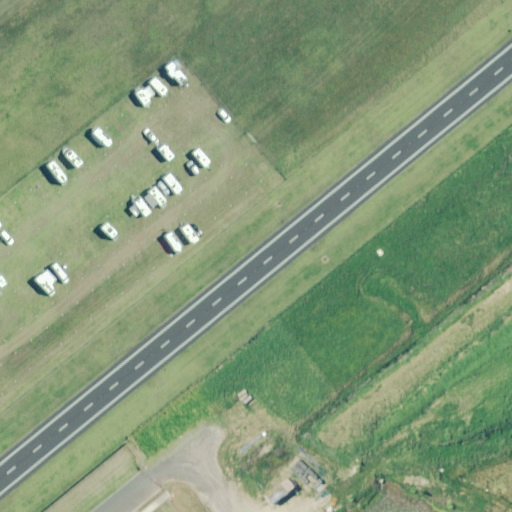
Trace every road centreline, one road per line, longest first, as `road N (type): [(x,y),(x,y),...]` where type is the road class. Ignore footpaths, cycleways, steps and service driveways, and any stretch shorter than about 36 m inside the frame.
road 1 (unknown): [(511,223),(182,480),(116,482),(157,438),(511,169)]
road 2 (primary): [(511,60),(0,478)]
